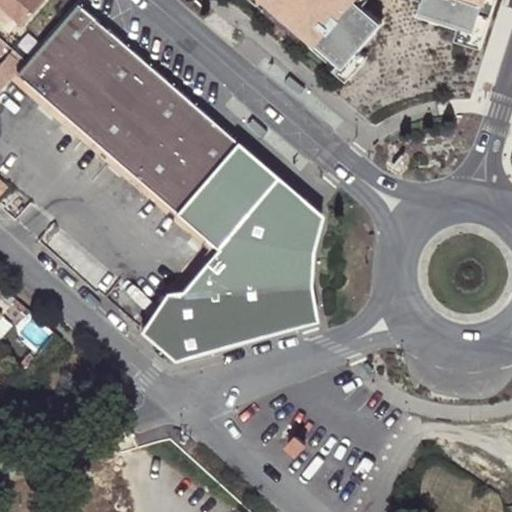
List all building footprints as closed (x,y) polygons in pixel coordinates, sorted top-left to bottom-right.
[(0,0),(0,4),(24,26),(46,0),(0,0)] [(294,17),(274,0),(257,0),(299,36),(304,30),(291,19),(294,17)] [(274,0),(294,17),(291,19),(304,30),(339,61),(343,64),(359,46),(382,20),(361,2),(358,0),(274,0)] [(421,0),(419,11),(459,24),(474,28),(483,0),(421,0)] [(483,0),(474,28),(459,24),(455,36),(480,44),(494,0),(483,0)] [(31,62),(21,73),(185,214),(241,150),(77,8),(31,62)] [(343,64),(339,61),(334,66),(346,77),(367,53),(359,46),(343,64)] [(223,246),(278,182),(241,150),(185,214),(223,246)] [(0,200),(9,189),(0,181),(0,200)] [(174,356),(307,320),(300,286),(302,248),(312,212),(278,182),(223,246),(227,250),(184,300),(170,300),(171,322),(157,322),(151,330),(153,338),(174,356)] [(312,212),(302,248),(317,251),(326,223),(312,212)] [(302,248),(300,286),(315,284),(317,251),(302,248)] [(322,316),(315,284),(300,286),(307,320),(322,316)] [(300,436),(289,448),(298,456),(309,444),(300,436)]
